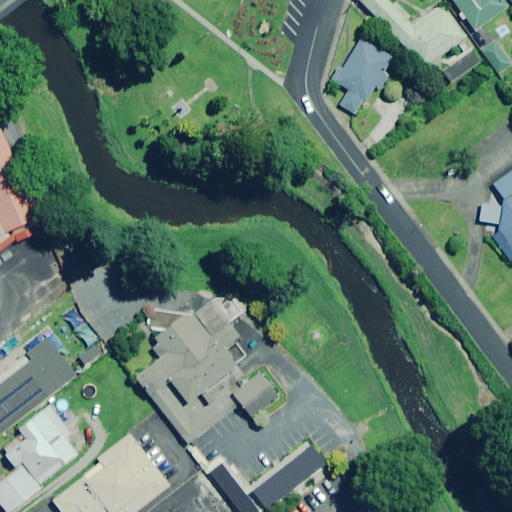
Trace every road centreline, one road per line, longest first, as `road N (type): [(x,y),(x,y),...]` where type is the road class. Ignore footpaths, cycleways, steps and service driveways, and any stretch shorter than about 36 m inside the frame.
road 1 (residential): [(326,0),(309,59),(308,98),(511,371)]
road 2 (unknown): [(251,295),(353,440),(363,473),(359,511)]
